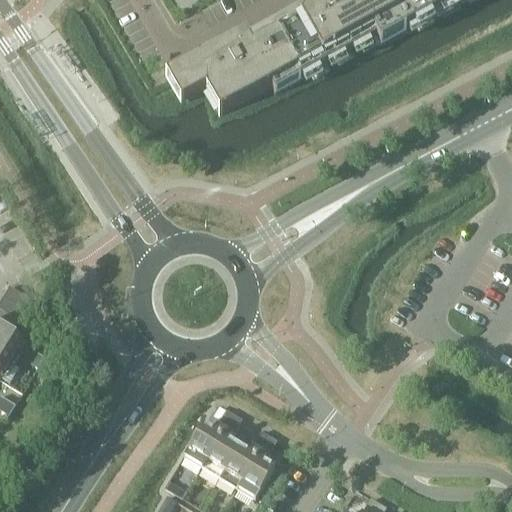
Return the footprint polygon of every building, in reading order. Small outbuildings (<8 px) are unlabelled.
[(180,109),(187,105),(205,95),(219,120),(271,91),(274,98),(376,43),(380,49),(469,0),(320,0),(329,15),(253,56),(243,39),(244,39),(244,38),(165,81),(180,109)] [(3,300),(23,312),(30,302),(27,301),(9,289),(9,290),(3,300)] [(23,312),(3,300),(0,304),(0,311),(17,322),(23,312)] [(0,326),(11,333),(17,322),(0,311),(0,326)] [(0,381),(22,346),(0,333),(0,381)] [(29,366),(38,372),(45,360),(36,355),(29,366)] [(8,420),(15,408),(7,404),(0,415),(8,420)] [(202,472),(234,419),(226,414),(217,429),(216,430),(213,435),(204,429),(203,428),(183,460),(202,472)] [(234,419),(202,472),(219,482),(238,451),(229,445),(232,440),(233,439),(242,424),(234,419)] [(269,440),(261,435),(252,450),(251,450),(251,451),(248,456),(238,451),(219,482),(237,493),(269,440)] [(269,440),(237,493),(255,504),(274,472),(273,471),(273,472),(264,466),(267,461),(268,460),(277,445),(269,440)] [(375,511),(378,507),(370,502),(364,511),(375,511)]
